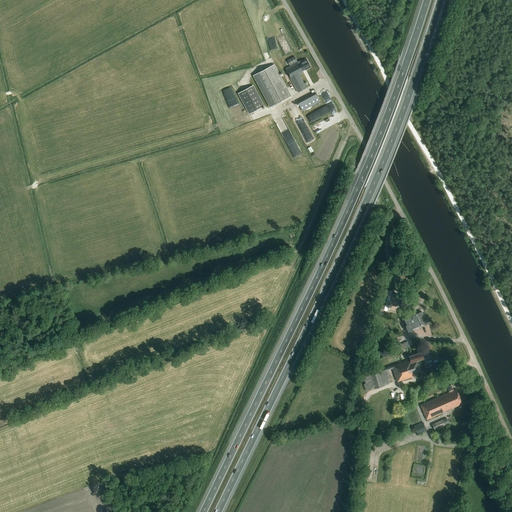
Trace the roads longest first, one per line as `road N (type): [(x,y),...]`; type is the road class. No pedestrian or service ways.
road 1 (motorway): [(427,0),(361,179),(203,511)]
road 2 (motorway): [(218,511),(369,193),(441,0)]
road 3 (unclassified): [(511,443),(434,275),(282,0)]
road 4 (track): [(0,370),(293,253),(356,130)]
